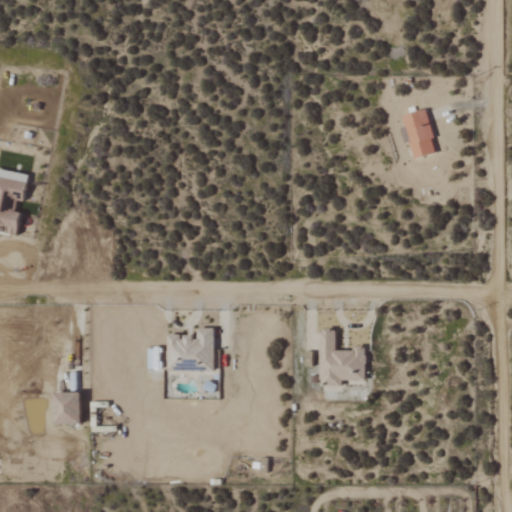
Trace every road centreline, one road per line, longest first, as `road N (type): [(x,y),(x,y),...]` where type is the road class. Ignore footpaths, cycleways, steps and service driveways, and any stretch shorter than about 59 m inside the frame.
road 1 (residential): [(499,511),(498,0)]
road 2 (track): [(0,288),(499,291)]
